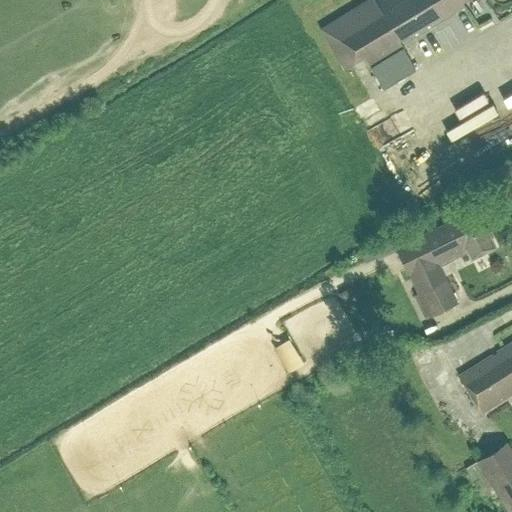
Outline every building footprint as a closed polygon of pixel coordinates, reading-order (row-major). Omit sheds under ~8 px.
[(461,1),(462,0),(378,0),(375,2),(374,0),(365,0),(320,28),(343,67),(363,54),(370,67),(402,47),(400,43),(464,5),(461,1)] [(302,46),(318,73),(329,66),(314,39),(302,46)] [(370,114),(381,129),(388,123),(407,146),(424,132),(406,110),(399,115),(387,100),(370,114)] [(396,249),(411,278),(417,292),(413,294),(424,318),(457,302),(440,264),(467,251),(470,258),(495,246),(476,207),(452,219),(398,246),(393,235),(371,246),(377,259),(396,249)] [(278,340),(291,366),(307,358),(294,332),(278,340)] [(511,341),(458,375),(481,412),(511,392),(511,341)] [(509,511),(510,511),(511,511),(511,450),(506,441),(477,460),(509,511)]
